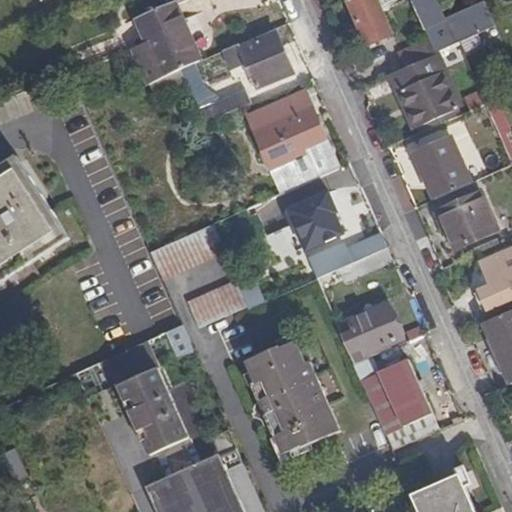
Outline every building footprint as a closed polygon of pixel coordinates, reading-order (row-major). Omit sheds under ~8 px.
[(167,0),(146,0),(152,14),(170,6),(167,0)] [(393,34),(378,0),(348,0),(368,45),(393,34)] [(411,0),(415,8),(431,43),(436,54),(495,28),(485,4),(447,20),(438,0),(411,0)] [(199,62),(175,4),(170,6),(152,14),(139,19),(148,38),(156,58),(164,77),(183,69),(199,62)] [(242,48),(240,44),(226,50),(233,68),(248,62),(258,88),(294,72),(277,31),(242,48)] [(141,65),(156,58),(148,38),(132,45),(141,65)] [(402,55),(407,68),(418,63),(436,54),(431,43),(402,55)] [(441,115),(418,63),(407,68),(368,85),(376,104),(382,101),(396,135),(441,115)] [(228,110),(222,97),(207,88),(198,67),(184,73),(205,120),(228,110)] [(246,87),(222,97),(228,110),(251,101),(246,87)] [(479,89),(464,96),(470,110),(485,103),(479,89)] [(253,116),(287,191),(337,169),(304,94),(253,116)] [(376,104),(393,144),(444,122),(441,115),(396,135),(382,101),(376,104)] [(511,134),(499,105),(489,109),(501,139),(509,136),(511,134)] [(511,142),(509,136),(501,139),(511,163),(511,142)] [(414,154),(433,201),(470,184),(451,138),(414,154)] [(0,273),(63,234),(17,163),(0,174),(0,273)] [(345,231),(324,183),(294,195),(315,243),(345,231)] [(478,196),(436,214),(452,252),(493,233),(478,196)] [(164,280),(225,254),(212,224),(152,252),(164,280)] [(308,257),(318,280),(346,268),(369,257),(363,243),(359,233),(308,257)] [(387,233),(363,243),(369,257),(393,246),(387,233)] [(398,258),(393,246),(369,257),(346,268),(350,279),(398,258)] [(511,250),(488,261),(497,283),(480,291),(487,309),(511,298),(511,250)] [(200,328),(248,307),(244,297),(236,281),(189,302),(200,328)] [(260,290),(244,297),(248,307),(249,309),(264,302),(260,290)] [(390,300),(348,318),(349,321),(373,311),(383,314),(394,309),(390,300)] [(383,314),(373,311),(376,317),(388,345),(406,337),(394,309),(383,314)] [(511,310),(484,323),(509,386),(511,384),(511,310)] [(349,321),(338,325),(356,364),(363,361),(357,349),(362,348),(365,354),(388,345),(376,317),(373,311),(349,321)] [(173,331),(182,356),(196,351),(187,326),(173,331)] [(280,348),(269,354),(299,423),(331,409),(312,362),(307,364),(298,342),(281,349),(280,348)] [(341,434),(331,409),(299,423),(269,354),(248,363),(257,382),(253,384),(260,401),(255,405),(252,413),(254,418),(260,419),(265,428),(271,426),(284,456),(304,447),(305,449),(341,434)] [(443,429),(436,413),(405,426),(381,371),(375,356),(363,361),(356,364),(368,393),(394,451),(443,429)] [(411,359),(381,371),(405,426),(436,413),(411,359)] [(158,369),(127,382),(138,407),(131,411),(140,430),(146,428),(156,452),(188,437),(158,369)] [(119,385),(131,411),(138,407),(127,382),(119,385)] [(150,454),(156,452),(146,428),(140,430),(150,454)] [(214,437),(222,453),(238,446),(231,430),(214,437)] [(156,452),(167,478),(200,463),(188,437),(156,452)] [(243,511),(266,511),(238,446),(222,453),(218,455),(243,511)] [(243,511),(218,455),(200,463),(167,478),(147,488),(157,511),(243,511)] [(478,511),(461,474),(413,494),(420,511),(478,511)]
